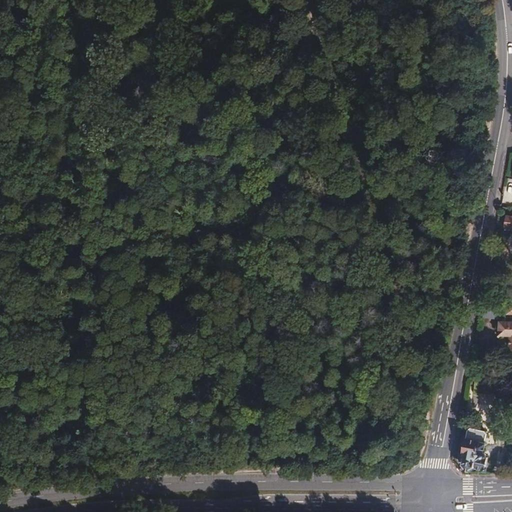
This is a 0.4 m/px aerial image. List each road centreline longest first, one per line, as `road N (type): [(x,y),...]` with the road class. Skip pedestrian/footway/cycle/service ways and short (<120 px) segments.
road 1 (motorway): [(160,511),(116,268),(106,0)]
road 2 (motorway): [(90,0),(99,270),(137,511)]
road 3 (tertiary): [(430,486),(497,143),(507,40)]
road 4 (primary): [(430,486),(136,484),(0,502)]
road 5 (primary): [(77,511),(429,509)]
road 6 (track): [(0,92),(53,107),(253,127)]
road 7 (track): [(320,25),(253,127)]
